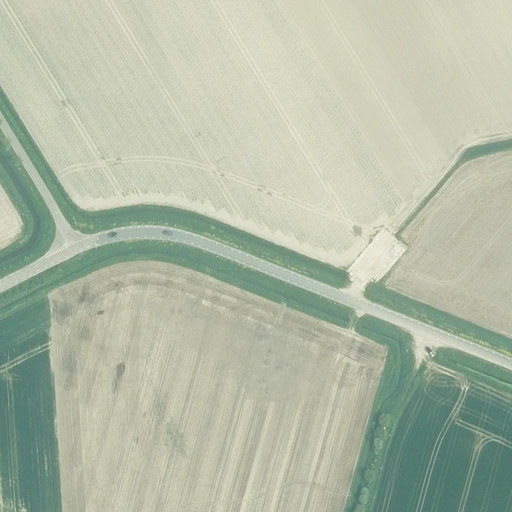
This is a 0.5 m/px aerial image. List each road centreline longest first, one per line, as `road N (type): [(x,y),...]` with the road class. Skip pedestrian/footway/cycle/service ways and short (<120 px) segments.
road 1 (tertiary): [(511,364),(178,235),(118,234),(71,250)]
road 2 (unclassified): [(71,250),(0,118)]
